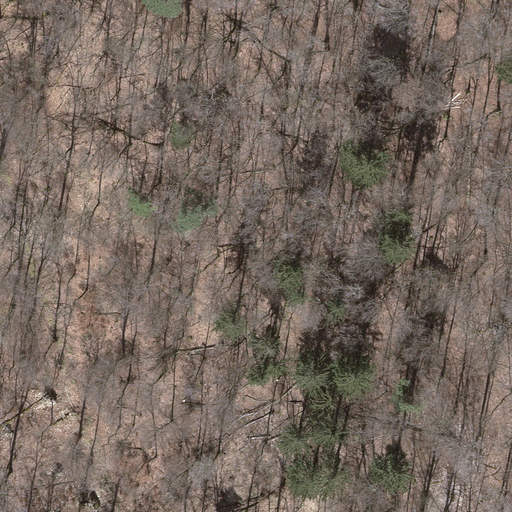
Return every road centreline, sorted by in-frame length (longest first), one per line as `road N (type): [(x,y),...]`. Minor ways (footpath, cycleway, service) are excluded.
road 1 (track): [(357,0),(485,365),(505,511)]
road 2 (track): [(0,124),(118,511)]
